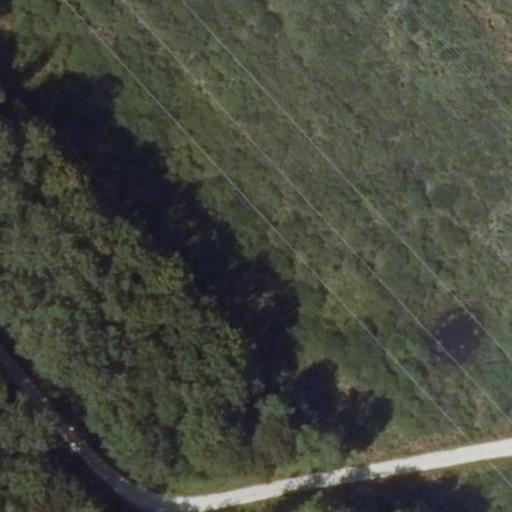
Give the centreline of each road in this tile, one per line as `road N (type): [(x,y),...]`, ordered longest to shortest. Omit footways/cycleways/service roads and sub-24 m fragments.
road 1 (track): [(164,511),(511,448)]
road 2 (track): [(0,360),(97,475),(162,511)]
